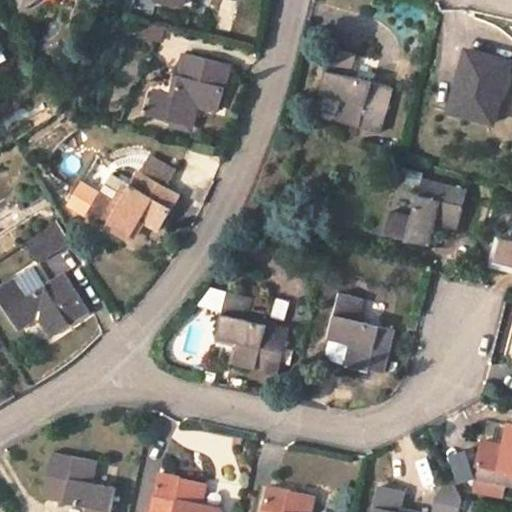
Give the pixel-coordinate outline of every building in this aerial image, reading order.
[(0,33),(0,78),(20,66),(0,33)] [(351,53),(328,47),(316,92),(339,99),(334,119),(375,130),(387,85),(347,72),(351,53)] [(175,96),(156,91),(150,114),(194,126),(200,105),(221,111),(232,65),(186,53),(175,96)] [(508,65),(467,53),(450,115),(494,124),(508,65)] [(160,228),(182,193),(143,169),(121,203),(101,190),(88,212),(129,237),(142,217),(160,228)] [(463,204),(418,193),(412,215),(390,210),(385,234),(430,244),(435,222),(457,227),(463,204)] [(57,221),(25,241),(38,263),(70,244),(57,221)] [(511,239),(501,237),(496,261),(511,264),(511,239)] [(18,276),(0,286),(0,291),(23,327),(43,314),(56,333),(94,309),(69,269),(30,292),(18,276)] [(206,303),(226,308),(230,293),(215,290),(206,303)] [(253,298),(230,292),(219,336),(240,343),(236,363),(279,373),(290,330),(248,318),(253,298)] [(364,299),(340,293),(330,339),(351,344),(346,366),(370,372),(372,367),(386,371),(395,331),(360,321),(364,299)] [(285,318),(289,299),(276,297),(272,315),(285,318)] [(484,439),(475,478),(511,485),(511,422),(506,443),(484,439)] [(445,456),(457,483),(475,474),(462,448),(445,456)] [(99,459),(55,450),(45,496),(89,505),(87,511),(112,511),(117,487),(95,482),(99,459)] [(207,482),(162,473),(153,511),(222,511),(223,508),(203,503),(207,482)] [(459,511),(463,497),(453,477),(436,498),(434,511),(401,511),(406,491),(381,486),(375,511),(459,511)] [(311,511),(314,496),(270,486),(263,511),(311,511)] [(469,511),(474,499),(463,497),(459,511),(469,511)]
